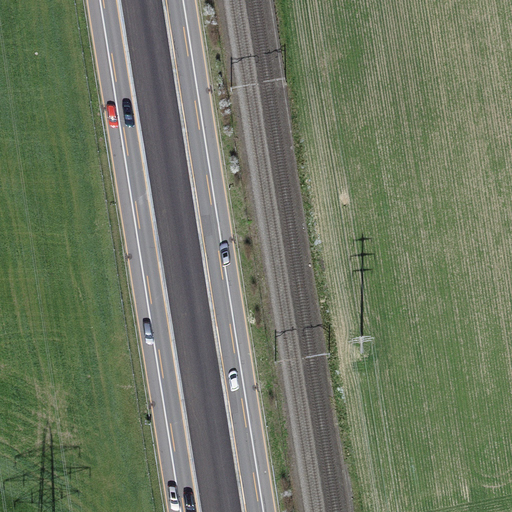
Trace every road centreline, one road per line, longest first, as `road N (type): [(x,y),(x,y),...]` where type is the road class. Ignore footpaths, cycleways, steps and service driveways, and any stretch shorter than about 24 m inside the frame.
road 1 (motorway): [(118,0),(199,511)]
road 2 (motorway): [(246,511),(165,0)]
